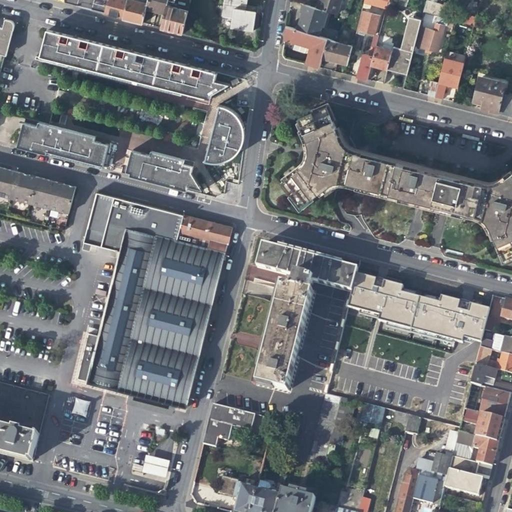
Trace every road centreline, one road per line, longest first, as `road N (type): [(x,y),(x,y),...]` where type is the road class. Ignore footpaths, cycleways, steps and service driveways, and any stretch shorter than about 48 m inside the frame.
road 1 (residential): [(174,511),(245,218)]
road 2 (residential): [(245,218),(511,288)]
road 3 (residential): [(267,66),(3,0)]
road 4 (residential): [(0,154),(245,218)]
road 5 (residential): [(511,129),(267,66)]
road 6 (residential): [(245,218),(267,66)]
